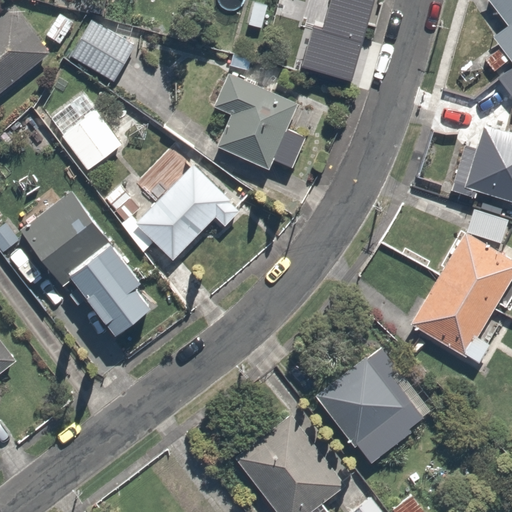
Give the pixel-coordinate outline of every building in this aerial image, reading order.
[(511,0),(486,0),(501,21),(486,32),(494,44),(481,53),(509,93),(511,90),(511,0)] [(0,93),(46,57),(6,6),(0,10),(0,93)] [(72,21),(53,9),(38,32),(58,45),(72,21)] [(127,32),(82,15),(67,56),(112,73),(127,32)] [(351,31),(302,17),(290,61),(338,75),(351,31)] [(302,99),(224,67),(208,106),(223,112),(210,144),(262,165),(267,153),(287,161),(299,131),(290,128),(302,99)] [(511,197),(511,108),(506,107),(502,124),(481,118),(473,147),(457,142),(444,189),(474,197),(476,188),(511,197)] [(94,108),(58,130),(83,170),(119,148),(94,108)] [(238,199),(186,156),(131,222),(174,258),(212,212),(221,219),(238,199)] [(75,188),(19,229),(72,300),(90,287),(74,266),(112,238),(75,188)] [(511,223),(511,219),(466,202),(405,323),(484,363),(507,319),(489,309),(511,263),(511,257),(498,250),(511,223)] [(0,332),(0,364),(15,353),(0,332)] [(368,354),(311,396),(363,467),(421,425),(368,354)] [(291,408),(231,456),(275,511),(323,511),(326,510),(311,493),(340,469),(291,408)] [(424,511),(410,493),(387,510),(370,489),(339,511),(424,511)]
